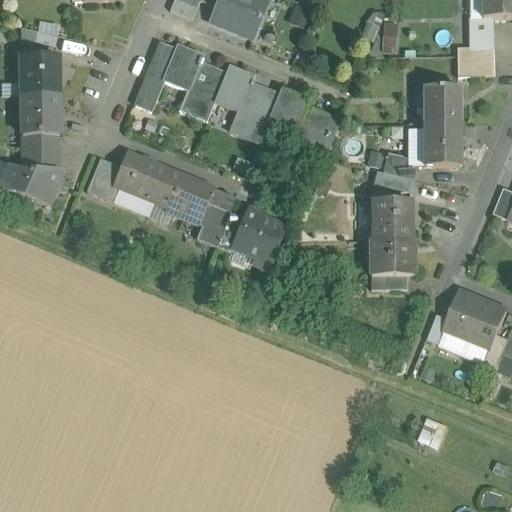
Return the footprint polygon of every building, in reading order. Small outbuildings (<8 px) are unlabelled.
[(201,1),(197,0),(175,0),(174,3),(196,12),(199,5),(201,1)] [(201,0),(201,1),(199,5),(216,11),(220,0),(201,0)] [(243,0),(220,0),(216,11),(211,24),(252,41),(265,9),(243,0)] [(481,0),(468,0),(469,23),(482,22),(481,0)] [(482,22),(493,22),(511,22),(511,0),(481,0),(482,22)] [(469,23),(467,23),(468,41),(469,40),(493,40),(493,22),(482,22),(469,23)] [(382,23),(380,52),(394,52),(395,24),(382,23)] [(57,40),(37,35),(34,46),(55,50),(57,40)] [(469,55),(493,54),(493,40),(469,40),(469,55)] [(202,60),(177,49),(175,53),(160,47),(135,109),(151,115),(188,118),(206,125),(214,106),(226,77),(212,71),(211,73),(201,69),(203,65),(200,64),(202,60)] [(494,66),(493,54),(469,55),(470,67),(494,66)] [(58,99),(58,60),(21,60),(21,100),(58,99)] [(494,80),(494,66),(470,67),(469,67),(470,81),(494,80)] [(264,95),(252,90),(253,86),(252,86),(254,81),(228,71),(226,77),(214,106),(240,116),(242,110),(251,113),(240,139),(258,146),(267,126),(278,98),(264,93),(264,95)] [(459,91),(424,91),(424,128),(459,127),(459,91)] [(310,104),(280,92),(278,98),(267,126),(296,138),(300,128),(312,133),(303,154),(324,163),(341,124),(307,110),(310,104)] [(59,139),(58,99),(21,100),(22,140),(57,139),(59,139)] [(459,127),(424,128),(424,133),(409,133),(409,163),(409,169),(417,171),(459,171),(459,127)] [(57,139),(22,140),(22,174),(57,174),(57,139)] [(167,173),(126,156),(120,171),(113,190),(119,192),(113,207),(148,221),(154,207),(153,206),(167,173)] [(409,163),(387,158),(383,177),(413,184),(417,171),(409,169),(409,163)] [(120,171),(100,163),(86,196),(113,207),(119,192),(113,190),(120,171)] [(57,174),(22,174),(10,170),(1,192),(46,210),(60,175),(57,174)] [(213,192),(167,173),(153,206),(154,207),(166,212),(165,215),(198,229),(207,208),(229,217),(235,202),(213,193),(213,192)] [(383,177),(377,175),(373,188),(410,197),(413,184),(383,177)] [(511,215),(511,195),(504,192),(493,218),(508,224),(511,215)] [(409,205),(373,205),(373,244),(410,244),(409,205)] [(229,217),(207,208),(198,229),(201,230),(196,243),(215,251),(229,217)] [(284,231),(247,216),(244,223),(232,251),(256,261),(254,266),(267,271),(284,231)] [(244,223),(229,217),(215,251),(230,257),(232,251),(244,223)] [(373,244),(370,245),(371,281),(385,281),(408,281),(413,281),(413,244),(410,244),(373,244)] [(385,281),(371,281),(371,294),(386,294),(385,281)] [(408,281),(385,281),(386,294),(408,294),(408,281)] [(507,314),(459,295),(448,322),(442,335),(444,336),(439,349),(483,367),(489,354),(490,355),(497,338),(507,314)] [(437,318),(427,344),(439,349),(444,336),(442,335),(448,322),(437,318)] [(511,332),(508,342),(502,358),(511,361),(511,332)] [(497,338),(490,355),(489,354),(483,367),(496,372),(502,358),(508,342),(497,338)] [(438,426),(428,422),(419,444),(429,448),(438,426)] [(438,426),(429,448),(439,452),(447,430),(438,426)]
